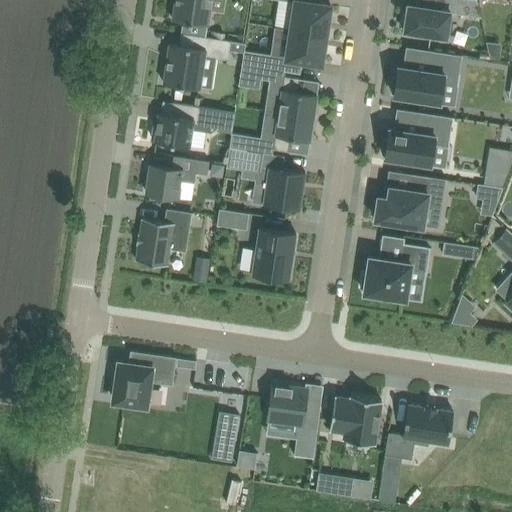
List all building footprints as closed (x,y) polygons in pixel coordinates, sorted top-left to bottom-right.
[(176,0),(173,19),(208,25),(211,0),(176,0)] [(295,0),(291,28),(326,34),(331,4),(303,0),(295,0)] [(481,16),(477,0),(444,0),(443,9),(408,4),(407,13),(404,12),(401,26),(405,27),(404,30),(407,30),(407,34),(421,36),(421,32),(447,36),(451,12),(481,16)] [(273,42),(289,44),(286,58),(322,63),(326,34),(291,28),(276,26),(273,42)] [(200,88),(205,54),(228,58),(230,50),(244,52),(245,49),(246,42),(181,32),(180,44),(170,43),(164,82),(200,88)] [(487,41),(490,57),(500,58),(502,43),(487,41)] [(245,49),(244,52),(243,63),(263,66),(270,67),(272,54),(245,49)] [(395,92),(394,95),(441,102),(444,82),(458,84),(462,54),(428,49),(425,69),(399,65),(397,77),(394,77),(392,92),(395,92)] [(260,87),(261,79),(262,76),(263,66),(243,63),(239,84),(260,87)] [(279,112),(314,117),(317,94),(298,91),(300,78),(285,75),(285,70),(270,67),(263,66),(262,76),(261,79),(271,80),(266,110),(279,112)] [(155,140),(190,145),(193,129),(212,131),(225,122),(227,109),(174,101),(174,102),(175,102),(183,103),(181,115),(159,112),(157,125),(153,124),(152,137),(155,137),(155,140)] [(314,117),(279,112),(274,148),(288,150),(291,137),(310,140),(314,117)] [(453,117),(419,112),(416,132),(390,128),(388,140),(385,140),(382,155),(385,155),(385,158),(431,165),(434,145),(448,147),(453,117)] [(232,132),(230,146),(248,149),(251,134),(232,132)] [(230,146),(227,166),(261,171),(264,152),(230,146)] [(212,171),(215,175),(222,176),(224,165),(213,163),(212,171)] [(151,164),(150,167),(149,173),(150,173),(147,192),(178,196),(181,180),(195,182),(196,170),(151,164)] [(299,207),(305,170),(270,164),(263,201),(299,207)] [(484,179),(504,182),(510,168),(487,164),(484,179)] [(423,226),(427,203),(444,196),(447,178),(413,173),(411,189),(391,186),(389,197),(379,196),(378,200),(375,199),(372,214),(376,214),(376,218),(423,226)] [(477,196),(483,197),(498,200),(502,187),(485,184),(479,183),(477,196)] [(138,242),(139,242),(136,259),(168,264),(170,248),(186,250),(192,211),(167,207),(165,220),(143,217),(140,233),(139,233),(139,232),(137,243),(138,243),(138,242)] [(249,212),(220,207),(217,223),(247,228),(249,212)] [(296,232),(260,227),(253,274),(289,279),(296,232)] [(511,230),(508,227),(494,242),(511,257),(511,230)] [(444,251),(476,258),(479,247),(446,239),(444,251)] [(426,271),(430,247),(402,242),(399,260),(370,256),(367,273),(363,273),(361,287),(365,288),(364,292),(406,298),(411,269),(426,271)] [(207,281),(209,272),(195,269),(194,279),(207,281)] [(478,319),(471,312),(460,301),(452,321),(473,325),(478,319)] [(129,363),(120,362),(114,399),(147,404),(150,380),(173,384),(177,356),(131,349),(129,363)] [(273,383),(268,418),(298,422),(294,455),(314,458),(322,395),(320,395),(320,397),(307,395),(308,388),(273,383)] [(375,444),(382,400),(351,395),(350,398),(335,396),(330,430),(346,432),(345,440),(375,444)] [(449,442),(454,410),(436,407),(436,406),(426,404),(426,406),(408,403),(403,433),(389,431),(385,454),(412,458),(415,442),(429,444),(430,439),(449,442)] [(220,410),(216,433),(236,437),(240,413),(220,410)] [(240,449),(237,465),(255,468),(258,452),(240,449)] [(319,471),(316,489),(371,497),(374,480),(319,471)] [(397,489),(380,486),(378,498),(395,501),(397,489)] [(201,506),(170,499),(166,511),(231,511),(235,500),(204,493),(201,506)]
